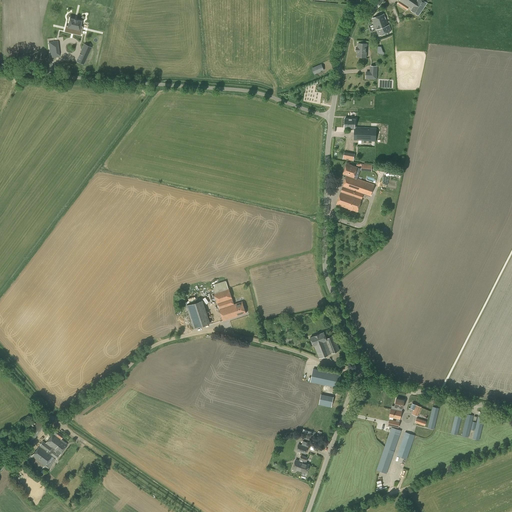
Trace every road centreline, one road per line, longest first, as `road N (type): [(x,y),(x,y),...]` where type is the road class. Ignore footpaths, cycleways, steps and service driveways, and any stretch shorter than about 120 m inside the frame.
road 1 (unclassified): [(0,66),(250,85),(331,118)]
road 2 (unclassified): [(58,421),(146,349),(200,333),(226,332),(357,370)]
road 3 (unclassified): [(364,366),(324,267),(331,118)]
road 4 (track): [(348,511),(511,443)]
road 5 (unclassified): [(511,411),(384,382),(364,366)]
road 6 (unclassified): [(308,511),(357,370)]
road 7 (unclassified): [(331,118),(358,0)]
